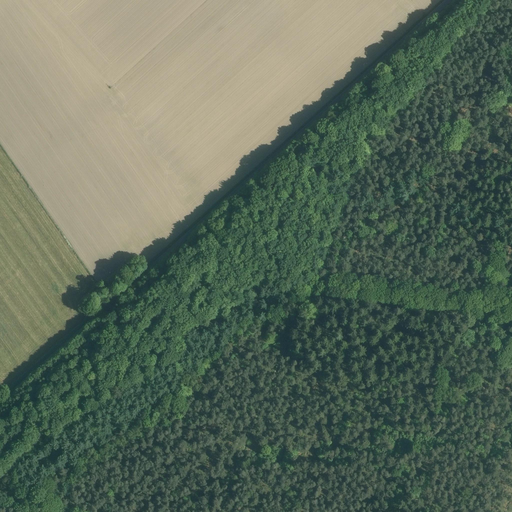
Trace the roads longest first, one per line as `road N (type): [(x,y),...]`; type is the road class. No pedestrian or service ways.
road 1 (unclassified): [(448,0),(0,404)]
road 2 (track): [(0,483),(265,292),(511,315)]
road 3 (track): [(496,0),(425,68),(365,144),(240,461)]
